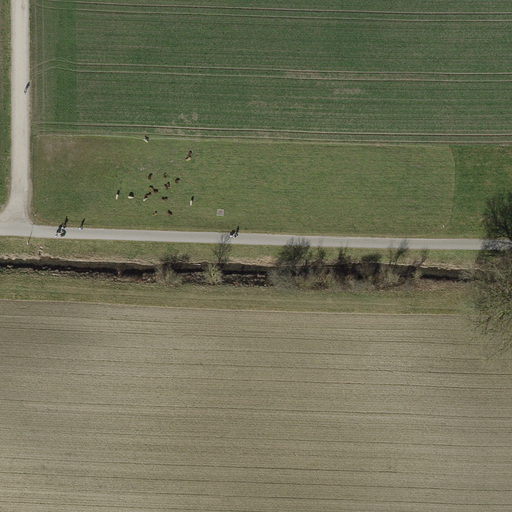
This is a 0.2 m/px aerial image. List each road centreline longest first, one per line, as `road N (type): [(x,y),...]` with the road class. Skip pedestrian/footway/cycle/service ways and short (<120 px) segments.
road 1 (track): [(511,244),(0,230)]
road 2 (track): [(16,231),(17,0)]
